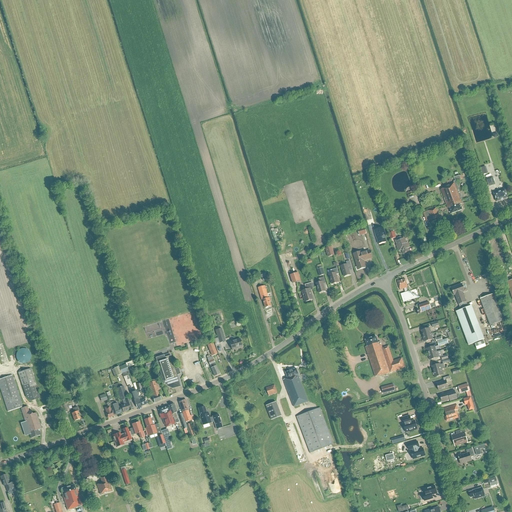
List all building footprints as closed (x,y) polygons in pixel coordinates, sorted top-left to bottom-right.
[(495,171),(501,171),(501,168),(496,167),(496,161),(490,161),(489,169),(495,169),(495,171)] [(453,182),(453,183),(447,185),(457,212),(462,210),(460,204),(462,204),(461,200),(462,199),(456,182),(461,181),(461,180),(462,180),(461,176),(459,176),(454,178),(455,182),(453,182)] [(487,187),(494,185),(491,177),(484,180),(487,187)] [(457,212),(447,185),(444,186),(445,188),(441,189),(447,208),(449,207),(451,214),(457,212)] [(493,194),(496,202),(508,198),(505,190),(493,194)] [(404,208),(409,206),(408,202),(402,203),(396,205),(397,208),(398,211),(404,208)] [(428,211),(431,220),(438,217),(435,209),(428,211)] [(357,230),(359,237),(366,234),(364,227),(357,230)] [(378,244),(386,242),(382,228),(373,230),(378,244)] [(407,248),(409,248),(407,244),(404,237),(395,240),(399,251),(402,249),(404,254),(409,252),(407,248)] [(325,249),(328,257),(334,255),(332,247),(325,249)] [(288,268),(292,266),(291,263),(293,263),(292,259),(290,259),(287,251),(283,252),(288,268)] [(370,251),(367,252),(361,253),(361,252),(354,254),(358,268),(358,270),(365,268),(365,266),(363,261),(372,258),(370,251)] [(349,271),(352,270),(349,261),(346,262),(347,264),(341,266),(344,277),(350,275),(349,271)] [(329,275),(332,284),(338,282),(336,275),(339,274),(337,268),(332,270),(333,274),(329,275)] [(301,281),(298,272),(290,275),(292,283),(301,281)] [(319,293),(325,291),(323,284),(326,283),(324,277),(319,279),(320,282),(316,283),(319,293)] [(406,288),(408,288),(405,279),(397,282),(400,290),(404,289),(405,293),(407,292),(406,288)] [(311,283),(305,285),(306,290),(302,291),(305,302),(313,300),(310,291),(313,290),(311,283)] [(484,340),(478,325),(471,306),(468,308),(466,302),(462,293),(464,292),(462,285),(451,288),(457,305),(458,305),(460,311),(455,312),(468,346),(484,340)] [(271,306),(270,302),(271,302),(269,298),(268,298),(265,286),(258,288),(262,300),(263,300),(265,308),(271,306)] [(400,294),(403,303),(420,298),(408,292),(407,292),(405,293),(400,294)] [(490,326),(503,321),(493,294),(480,299),(490,326)] [(419,306),(420,309),(421,313),(431,309),(428,303),(419,306)] [(268,308),(270,314),(276,312),(274,306),(268,308)] [(177,314),(165,318),(172,341),(179,339),(178,337),(180,337),(175,320),(178,319),(177,314)] [(420,324),(416,314),(412,315),(415,326),(420,324)] [(147,323),(149,329),(162,326),(161,320),(147,323)] [(423,336),(431,334),(429,328),(421,331),(423,336)] [(219,343),(225,341),(221,329),(215,331),(219,343)] [(433,339),(431,334),(423,336),(424,342),(433,339)] [(380,376),(405,368),(402,358),(393,361),(388,346),(382,348),(380,342),(378,343),(376,336),(365,340),(367,346),(365,347),(375,377),(379,375),(380,376)] [(232,350),(242,347),(240,339),(230,342),(232,350)] [(477,350),(486,347),(483,341),(475,344),(477,350)] [(217,354),(213,343),(207,346),(212,356),(217,354)] [(428,354),(436,352),(435,346),(426,349),(428,354)] [(438,358),(436,352),(428,354),(430,360),(438,358)] [(164,358),(165,360),(157,363),(163,383),(167,385),(172,388),(180,386),(177,374),(179,374),(178,370),(175,371),(171,355),(164,358)] [(214,376),(219,374),(212,357),(207,359),(208,361),(208,362),(210,365),(212,364),(213,367),(211,368),(214,376)] [(144,362),(146,368),(154,365),(152,359),(144,362)] [(433,372),(442,369),(440,364),(431,366),(433,372)] [(122,374),(128,371),(126,365),(119,368),(122,374)] [(30,401),(40,398),(30,369),(18,373),(27,400),(30,401)] [(294,407),(308,402),(298,375),(296,369),(286,373),(288,378),(283,380),(294,407)] [(443,375),(442,369),(433,372),(435,378),(443,375)] [(0,388),(8,412),(22,407),(12,376),(0,379),(0,388)] [(446,382),(451,380),(450,376),(443,378),(444,381),(440,382),(440,383),(436,384),(439,391),(448,388),(446,382)] [(151,381),(152,382),(148,384),(152,397),(154,403),(161,400),(159,394),(158,392),(160,391),(156,379),(151,381)] [(383,393),(395,390),(393,384),(381,388),(383,393)] [(467,384),(460,386),(458,387),(460,394),(466,392),(467,397),(471,396),(467,384)] [(269,396),(277,393),(274,385),(266,388),(269,396)] [(128,411),(133,410),(130,399),(128,400),(123,387),(117,389),(121,400),(122,400),(123,401),(124,405),(121,405),(123,413),(128,411)] [(136,391),(133,392),(132,393),(134,400),(137,408),(141,406),(138,397),(137,396),(136,391)] [(143,397),(141,398),(140,396),(143,395),(141,391),(137,393),(138,396),(137,396),(138,397),(141,406),(146,405),(146,404),(143,397)] [(454,391),(451,391),(440,395),(442,402),(449,400),(450,402),(457,400),(454,391)] [(107,400),(105,394),(99,396),(101,402),(107,400)] [(474,410),(470,397),(463,400),(465,406),(467,405),(469,411),(474,410)] [(188,410),(188,409),(187,407),(187,406),(185,400),(179,402),(185,422),(191,420),(188,410)] [(64,413),(67,411),(65,406),(72,404),(72,401),(61,404),(64,413)] [(113,404),(113,402),(110,403),(115,415),(122,413),(120,407),(118,407),(117,403),(113,404)] [(281,417),(276,402),(265,406),(271,421),(281,417)] [(172,414),(175,420),(176,424),(179,422),(175,413),(177,412),(174,404),(169,406),(172,414)] [(446,421),(457,418),(456,418),(455,414),(455,411),(458,410),(456,405),(444,409),(446,417),(445,417),(446,421)] [(107,418),(114,416),(112,411),(111,411),(109,406),(104,408),(106,413),(105,413),(107,418)] [(166,428),(175,425),(168,406),(158,410),(160,414),(159,415),(160,417),(161,417),(161,419),(162,419),(164,425),(165,425),(166,428)] [(39,430),(41,429),(36,413),(32,414),(31,410),(29,411),(27,407),(21,409),(29,433),(31,438),(41,435),(39,430)] [(72,409),(74,413),(71,414),(74,421),(80,419),(78,411),(79,411),(77,407),(72,409)] [(223,428),(219,416),(213,417),(210,419),(209,413),(206,414),(204,407),(198,409),(200,415),(199,416),(202,425),(211,423),(212,424),(215,423),(217,430),(223,428)] [(310,453),(334,444),(320,408),(296,417),(310,453)] [(179,415),(178,415),(184,432),(186,432),(185,429),(187,429),(182,414),(179,415)] [(411,419),(409,414),(403,416),(404,421),(403,422),(406,430),(417,426),(415,418),(411,419)] [(150,418),(144,420),(146,427),(145,428),(146,428),(144,429),(147,436),(148,436),(157,433),(154,425),(152,425),(150,418)] [(132,425),(133,428),(130,429),(132,435),(139,433),(140,437),(144,436),(142,432),(139,422),(132,425)] [(122,430),(124,435),(121,436),(120,433),(111,436),(114,443),(114,442),(116,447),(124,444),(123,442),(131,439),(130,436),(128,430),(128,431),(127,428),(122,430)] [(464,433),(466,433),(465,429),(456,432),(457,435),(452,437),(455,446),(467,442),(464,433)] [(411,460),(423,456),(421,449),(416,450),(416,448),(415,442),(405,445),(406,451),(410,450),(411,452),(409,452),(411,460)] [(301,459),(307,457),(303,445),(298,446),(301,459)] [(470,457),(474,456),(472,449),(466,450),(467,454),(458,456),(460,464),(471,461),(470,457)] [(125,485),(130,484),(125,469),(121,470),(125,485)] [(6,475),(1,477),(4,486),(6,485),(7,488),(6,488),(7,492),(15,489),(13,482),(9,483),(6,475)] [(491,477),(493,485),(500,484),(498,475),(491,477)] [(100,494),(112,490),(108,480),(107,480),(105,476),(100,478),(102,483),(97,485),(100,494)] [(76,511),(81,511),(84,511),(77,489),(76,490),(74,485),(62,489),(63,494),(62,494),(68,510),(75,508),(76,511)] [(423,494),(425,501),(434,498),(433,495),(438,493),(436,485),(425,489),(426,494),(423,494)] [(474,497),(475,500),(485,497),(482,487),(472,490),(472,491),(469,492),(471,498),(474,497)] [(55,511),(62,511),(59,503),(54,505),(55,511)]
